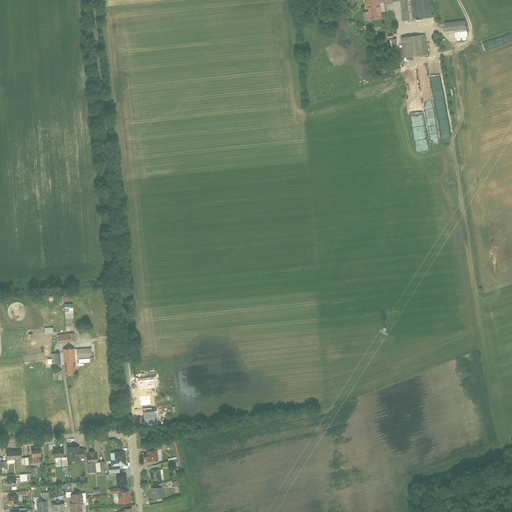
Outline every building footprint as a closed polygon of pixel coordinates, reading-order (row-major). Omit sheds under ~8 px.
[(365,20),(381,18),(379,3),(400,1),(402,20),(430,17),(428,0),(365,0),(367,12),(364,12),(365,20)] [(444,23),(445,33),(466,31),(464,21),(444,23)] [(425,35),(400,38),(402,58),(427,55),(425,35)] [(423,93),(430,92),(425,66),(419,67),(423,93)] [(67,330),(72,330),(72,326),(75,326),(74,304),(66,304),(67,330)] [(75,333),(58,335),(59,345),(76,343),(75,333)] [(92,349),(75,350),(75,360),(92,359),(92,349)] [(72,375),(76,375),(75,360),(75,350),(65,350),(66,375),(72,375)] [(60,354),(51,355),(53,366),(62,365),(60,354)] [(154,379),(138,380),(139,389),(155,388),(154,379)] [(147,395),(139,396),(140,406),(151,405),(151,396),(151,395),(147,395)] [(152,408),(143,409),(144,424),(155,423),(155,417),(157,417),(157,411),(152,412),(152,408)] [(81,460),(85,460),(84,449),(80,450),(80,446),(69,447),(70,462),(81,461),(81,460)] [(65,458),(64,447),(53,448),(54,459),(65,458)] [(40,464),(39,458),(42,458),(41,448),(31,449),(32,459),(33,459),(34,464),(40,464)] [(23,460),(22,449),(14,450),(15,461),(23,460)] [(15,461),(14,450),(7,450),(8,461),(15,461)] [(159,462),(158,451),(146,452),(146,454),(144,455),(145,461),(147,461),(147,464),(159,462)] [(86,456),(87,465),(88,474),(96,473),(95,464),(99,464),(98,455),(96,455),(95,453),(89,453),(90,455),(86,456)] [(122,466),(121,454),(113,455),(114,467),(122,466)] [(161,481),(160,470),(150,471),(151,482),(161,481)] [(127,486),(126,476),(117,477),(118,487),(127,486)] [(7,480),(8,488),(17,487),(17,479),(7,480)] [(162,487),(152,488),(154,500),(164,500),(162,487)] [(131,504),(129,491),(118,492),(119,505),(131,504)] [(72,504),(82,504),(83,504),(82,493),(71,494),(72,504)] [(9,496),(10,506),(19,505),(18,496),(9,496)] [(48,511),(48,501),(37,502),(37,511),(48,511)]
